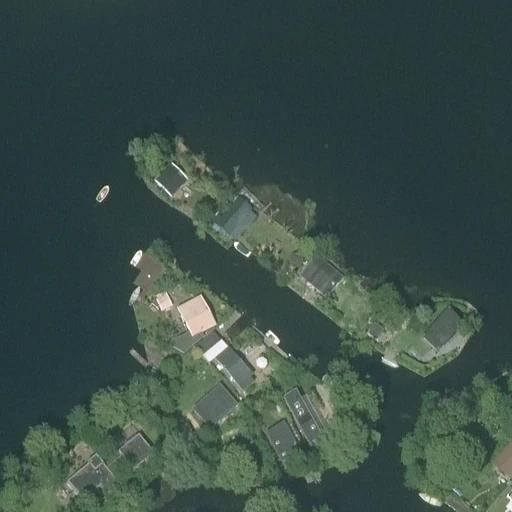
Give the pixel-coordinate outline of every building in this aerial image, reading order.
[(187,182),(171,167),(155,184),(170,199),(187,182)] [(253,212),(238,199),(214,226),(230,239),(253,212)] [(299,280),(326,302),(344,280),(317,258),(299,280)] [(192,339),(214,328),(199,300),(177,311),(192,339)] [(446,312),(425,335),(442,350),(462,327),(446,312)] [(212,335),(196,348),(202,355),(218,341),(212,335)] [(251,379),(225,350),(213,360),(238,390),(251,379)] [(210,382),(185,404),(212,434),(237,412),(210,382)] [(294,393),(282,400),(307,445),(319,439),(294,393)] [(282,429),(264,439),(280,467),(297,457),(282,429)] [(140,437),(123,453),(137,468),(154,452),(140,437)] [(511,446),(494,468),(511,481),(511,479),(511,446)] [(88,468),(68,485),(82,503),(100,488),(108,498),(119,489),(95,459),(86,466),(88,468)]
